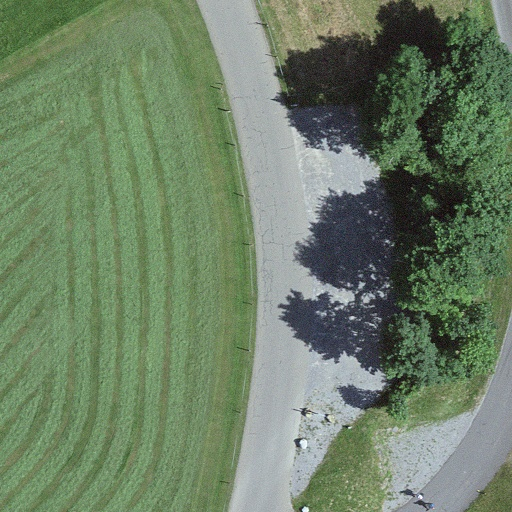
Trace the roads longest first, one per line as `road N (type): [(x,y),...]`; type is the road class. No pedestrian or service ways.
road 1 (unclassified): [(261,511),(285,260),(266,134),(225,0)]
road 2 (unclassified): [(429,511),(474,464),(511,391)]
